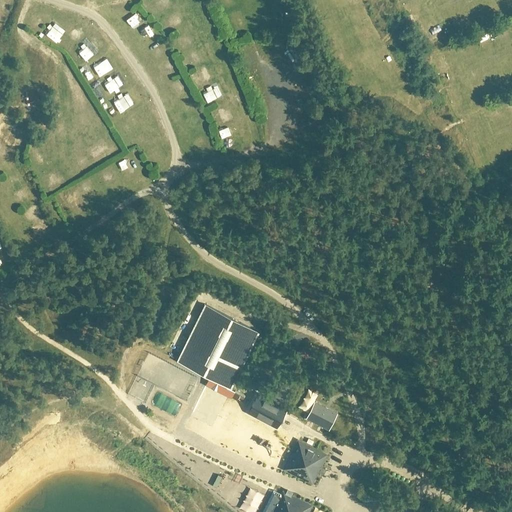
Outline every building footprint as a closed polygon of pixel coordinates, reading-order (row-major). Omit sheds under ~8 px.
[(209,305),(182,359),(233,386),(262,332),(209,305)] [(262,391),(251,410),(280,427),(291,408),(262,391)] [(317,399),(309,415),(332,426),(340,410),(317,399)] [(301,439),(287,465),(316,481),(330,455),(301,439)] [(284,493),(277,489),(265,511),(311,511),(316,504),(286,489),(284,493)]
